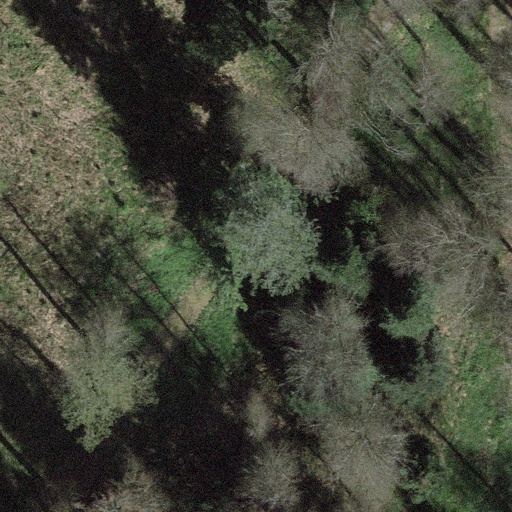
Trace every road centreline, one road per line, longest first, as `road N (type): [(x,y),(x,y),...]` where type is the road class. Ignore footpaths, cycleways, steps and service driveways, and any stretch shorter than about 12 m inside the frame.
road 1 (track): [(352,0),(27,511)]
road 2 (track): [(499,0),(491,54),(511,275)]
